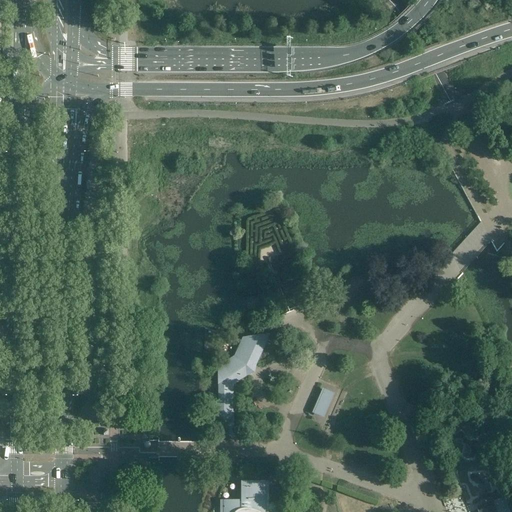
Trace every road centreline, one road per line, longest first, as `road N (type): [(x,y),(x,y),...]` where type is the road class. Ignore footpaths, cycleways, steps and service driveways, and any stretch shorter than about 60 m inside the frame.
road 1 (motorway): [(109,89),(345,84),(511,29)]
road 2 (secondary): [(15,131),(13,476)]
road 3 (secondary): [(64,475),(68,131)]
road 4 (motorway): [(429,0),(382,42),(337,57),(115,59)]
